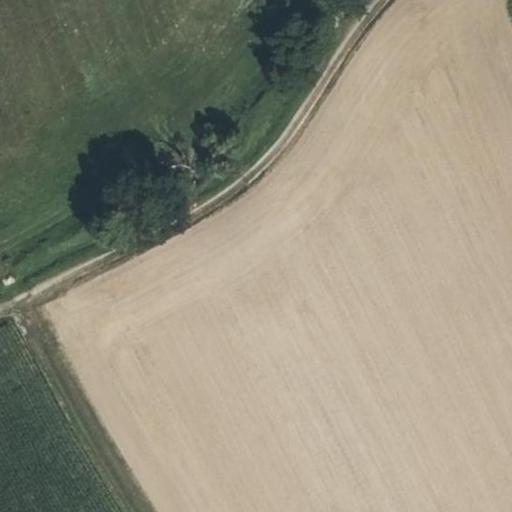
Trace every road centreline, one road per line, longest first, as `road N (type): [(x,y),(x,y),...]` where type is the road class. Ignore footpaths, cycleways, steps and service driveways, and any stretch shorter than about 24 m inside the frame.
road 1 (track): [(0,307),(240,189),(297,124),(358,22),(382,0)]
road 2 (track): [(4,304),(140,511)]
